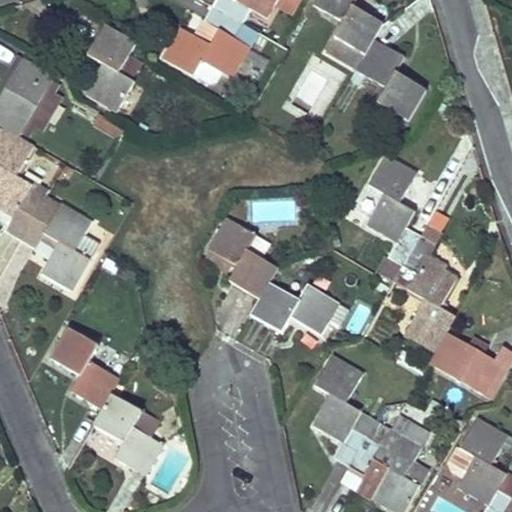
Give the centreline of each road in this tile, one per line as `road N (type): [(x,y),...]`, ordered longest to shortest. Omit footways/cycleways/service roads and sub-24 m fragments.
road 1 (residential): [(451,0),(511,189)]
road 2 (residential): [(0,363),(72,511)]
road 3 (residential): [(218,356),(267,496)]
